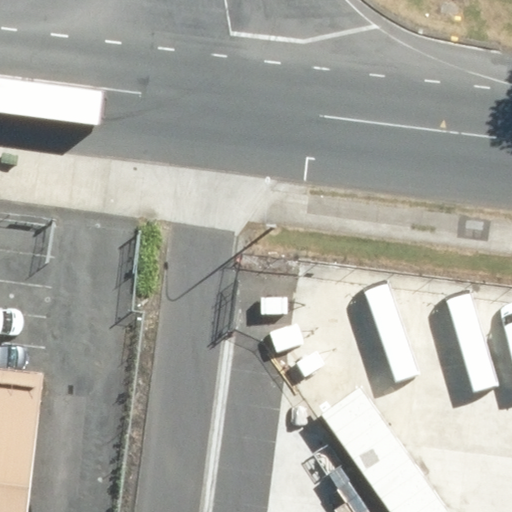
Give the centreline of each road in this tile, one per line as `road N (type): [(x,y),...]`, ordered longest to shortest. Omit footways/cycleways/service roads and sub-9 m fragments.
road 1 (tertiary): [(511,136),(254,105)]
road 2 (tertiary): [(254,105),(0,72)]
